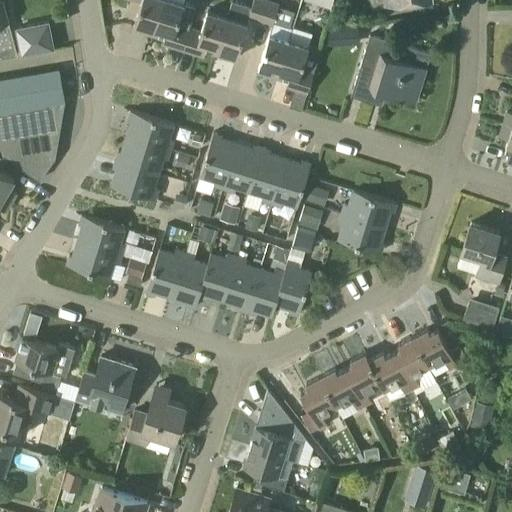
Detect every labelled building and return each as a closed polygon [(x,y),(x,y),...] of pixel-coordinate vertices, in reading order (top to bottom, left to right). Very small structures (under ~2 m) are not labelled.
[(0,0),(0,58),(17,54),(8,22),(2,0),(0,0)] [(153,31),(163,0),(137,0),(141,1),(134,25),(153,31)] [(185,1),(181,0),(163,0),(153,31),(173,38),(171,44),(183,48),(190,25),(191,22),(196,5),(185,1)] [(228,15),(227,15),(216,51),(236,57),(248,18),(259,21),(264,0),(253,0),(251,6),(233,0),(232,3),(228,15)] [(279,75),(293,27),(273,21),(279,2),(273,0),(264,0),(259,21),(272,25),(258,68),(279,75)] [(197,45),(216,51),(227,15),(207,9),(201,28),(190,25),(183,48),(195,52),(197,45)] [(22,53),(54,47),(48,21),(17,28),(22,53)] [(329,45),(343,44),(342,26),(328,27),(329,45)] [(307,91),(321,48),(306,43),(309,32),(293,27),(279,75),(297,80),(295,87),(307,91)] [(416,101),(427,66),(431,52),(370,33),(351,93),(373,100),(377,88),(416,101)] [(0,110),(65,100),(60,68),(0,77),(0,110)] [(39,119),(63,128),(65,100),(43,104),(39,119)] [(43,104),(0,110),(0,125),(3,126),(34,133),(43,104)] [(169,138),(174,122),(131,109),(128,118),(131,119),(126,135),(172,149),(174,146),(180,148),(181,142),(169,138)] [(511,110),(507,109),(503,122),(511,125),(511,110)] [(35,132),(60,143),(63,128),(39,119),(35,132)] [(511,125),(503,122),(499,134),(508,137),(505,148),(509,149),(506,161),(511,162),(511,125)] [(34,133),(3,126),(0,130),(0,150),(18,163),(34,133)] [(29,145),(57,158),(60,143),(35,132),(34,133),(29,145)] [(221,138),(222,134),(213,132),(200,174),(216,180),(215,184),(223,187),(237,142),(221,138)] [(169,160),(172,149),(126,135),(121,151),(118,149),(116,158),(159,171),(163,158),(169,160)] [(248,190),(262,147),(253,144),(252,147),(237,142),(223,187),(232,190),(234,186),(248,190)] [(18,163),(44,181),(57,158),(29,145),(18,163)] [(271,203),(285,158),(269,153),(270,149),(262,147),(248,190),(264,195),(262,200),(271,203)] [(186,167),(190,155),(179,152),(175,163),(186,167)] [(0,168),(0,167),(5,158),(0,154),(0,195),(11,202),(16,192),(8,187),(14,177),(0,168)] [(154,185),(159,171),(116,158),(113,167),(116,168),(111,184),(155,198),(159,186),(154,185)] [(302,159),(301,162),(285,158),(271,203),(281,206),(283,200),(297,205),(311,162),(302,159)] [(320,203),(325,188),(311,183),(306,198),(320,203)] [(340,211),(385,225),(390,210),(393,211),(396,202),(353,188),(349,204),(343,202),(340,211)] [(184,206),(187,194),(176,191),(173,203),(184,206)] [(0,207),(5,210),(11,202),(0,195),(0,207)] [(209,214),(213,201),(201,197),(197,209),(209,214)] [(304,203),(300,219),(315,223),(320,207),(304,203)] [(238,209),(224,205),(220,217),(235,222),(238,209)] [(381,241),(385,225),(340,211),(337,221),(342,223),(338,238),(381,251),(384,242),(381,241)] [(281,230),(286,217),(272,212),(267,226),(281,230)] [(126,227),(101,219),(82,213),(79,222),(82,224),(77,239),(123,253),(126,243),(122,241),(126,227)] [(248,215),(245,226),(246,226),(254,229),(256,230),(260,219),(248,215)] [(499,230),(479,224),(471,221),(462,249),(482,256),(476,274),(495,280),(491,293),(504,297),(508,283),(498,280),(506,256),(493,251),(499,230)] [(216,229),(201,224),(197,237),(212,241),(216,229)] [(298,224),(292,246),(310,251),(316,229),(298,224)] [(243,234),(233,230),(227,247),(238,251),(243,234)] [(120,263),(123,253),(77,239),(72,255),(69,254),(66,263),(109,276),(114,261),(120,263)] [(136,257),(139,246),(128,243),(124,254),(136,257)] [(272,258),(286,262),(290,248),(279,245),(277,244),(272,258)] [(171,296),(186,250),(176,247),(174,253),(159,248),(146,291),(155,294),(156,291),(171,296)] [(209,263),(207,262),(194,258),(195,253),(186,250),(171,296),(187,300),(186,304),(195,306),(199,295),(209,263)] [(223,299),(237,254),(227,251),(225,255),(211,251),(207,262),(209,263),(199,295),(206,297),(208,294),(223,299)] [(246,310),(260,266),(245,261),(247,257),(237,254),(223,299),(239,304),(238,307),(246,310)] [(134,257),(129,273),(142,277),(147,261),(134,257)] [(298,314),(313,270),(297,265),(298,260),(288,257),(284,269),(286,269),(275,303),(290,307),(289,311),(298,314)] [(260,266),(246,310),(255,312),(256,309),(272,314),(275,303),(286,269),(284,269),(276,266),(275,270),(260,266)] [(500,305),(470,296),(462,320),(492,330),(500,305)] [(511,317),(501,314),(496,331),(511,335),(511,317)] [(457,365),(447,345),(438,328),(430,332),(428,327),(413,335),(435,376),(457,365)] [(61,342),(59,347),(19,335),(16,347),(19,348),(15,359),(36,365),(32,378),(57,386),(61,373),(66,374),(75,347),(61,342)] [(412,387),(435,376),(413,335),(399,343),(401,347),(393,351),(412,387)] [(412,387),(393,351),(389,354),(387,349),(369,358),(386,389),(400,381),(405,391),(412,387)] [(386,389),(369,358),(366,351),(350,359),(353,363),(345,367),(365,404),(372,400),(367,389),(381,382),(385,389),(386,389)] [(122,407),(129,384),(135,364),(101,354),(95,374),(84,370),(76,398),(123,412),(124,407),(122,407)] [(365,404),(345,367),(338,371),(336,367),(320,375),(336,405),(352,397),(361,415),(368,411),(365,404)] [(300,391),(309,409),(311,412),(304,416),(311,431),(319,427),(324,438),(334,433),(323,412),(336,405),(320,375),(306,382),(308,387),(300,391)] [(491,401),(501,392),(489,380),(480,390),(491,401)] [(75,400),(55,393),(20,382),(15,398),(0,392),(0,426),(25,434),(34,406),(49,411),(52,401),(72,407),(75,400)] [(174,439),(185,405),(166,399),(170,387),(156,383),(148,411),(136,407),(126,438),(146,444),(150,432),(174,439)] [(306,436),(299,427),(289,414),(268,387),(258,418),(256,425),(249,445),(285,456),(297,460),(299,461),(308,463),(311,452),(302,450),(306,436)] [(438,445),(431,431),(420,437),(427,451),(438,445)] [(0,474),(5,476),(15,444),(0,438),(0,474)] [(410,449),(406,438),(395,443),(400,453),(410,449)] [(279,476),(285,456),(249,445),(243,465),(256,470),(253,480),(284,490),(287,479),(279,476)] [(415,460),(409,479),(431,486),(437,467),(415,460)] [(446,465),(440,484),(465,492),(470,473),(446,465)] [(365,480),(376,483),(380,472),(369,468),(365,480)] [(76,490),(82,475),(68,470),(63,485),(76,490)] [(143,511),(147,501),(128,494),(100,485),(91,511),(143,511)] [(271,497),(256,492),(237,486),(228,511),(291,511),(292,511),(269,504),(271,497)]
